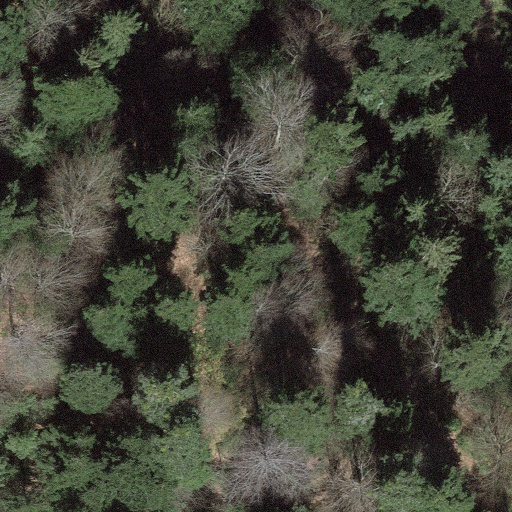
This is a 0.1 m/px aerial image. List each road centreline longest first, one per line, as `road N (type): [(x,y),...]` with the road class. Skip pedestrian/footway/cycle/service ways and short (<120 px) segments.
road 1 (track): [(152,0),(269,199),(388,373),(506,511)]
road 2 (track): [(511,118),(482,0)]
